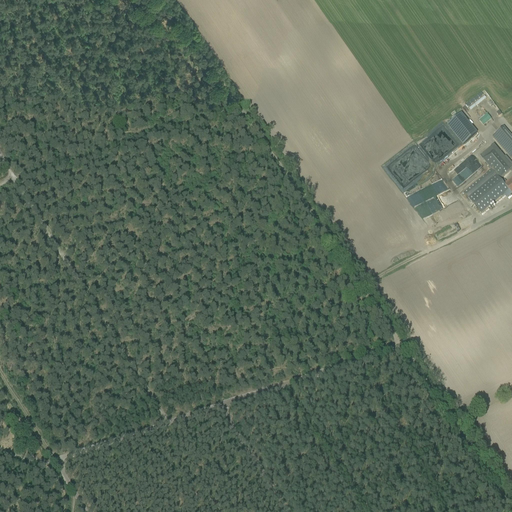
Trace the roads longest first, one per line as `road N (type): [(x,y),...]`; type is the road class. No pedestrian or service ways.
road 1 (track): [(168,0),(398,343)]
road 2 (track): [(166,424),(14,180)]
road 3 (track): [(398,343),(166,424)]
road 4 (track): [(511,501),(398,343)]
road 5 (track): [(68,511),(69,489),(51,460),(166,424)]
road 6 (track): [(0,377),(51,460),(0,450)]
road 7 (track): [(475,226),(359,287)]
road 8 (track): [(215,406),(284,511)]
